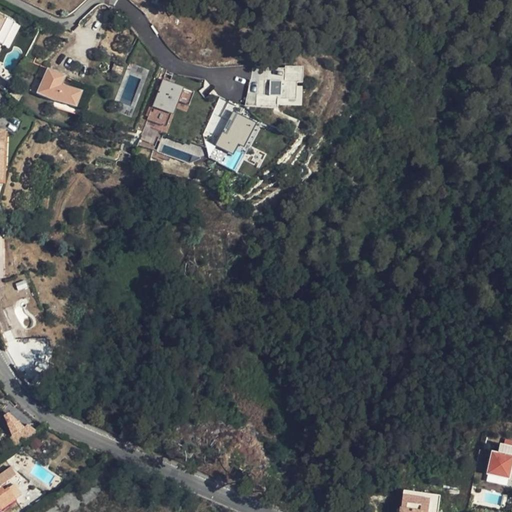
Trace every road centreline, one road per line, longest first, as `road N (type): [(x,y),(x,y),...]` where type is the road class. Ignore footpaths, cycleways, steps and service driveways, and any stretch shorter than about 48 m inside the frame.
road 1 (tertiary): [(267,511),(39,413),(0,366)]
road 2 (residential): [(114,0),(162,52),(236,80)]
